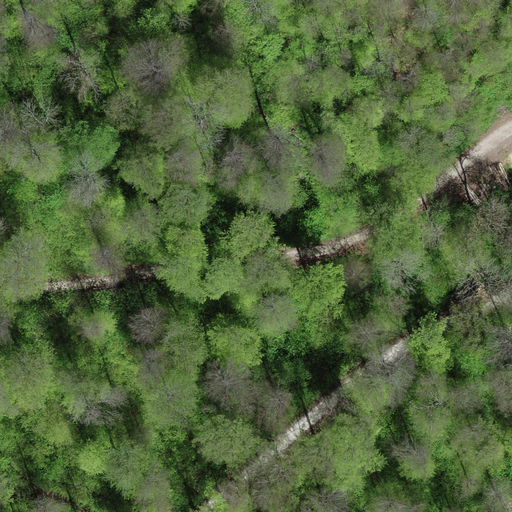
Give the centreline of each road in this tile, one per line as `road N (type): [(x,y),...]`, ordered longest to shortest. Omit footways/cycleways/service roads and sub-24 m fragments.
road 1 (track): [(0,295),(163,283),(378,231),(511,133)]
road 2 (track): [(511,304),(362,385),(209,511)]
